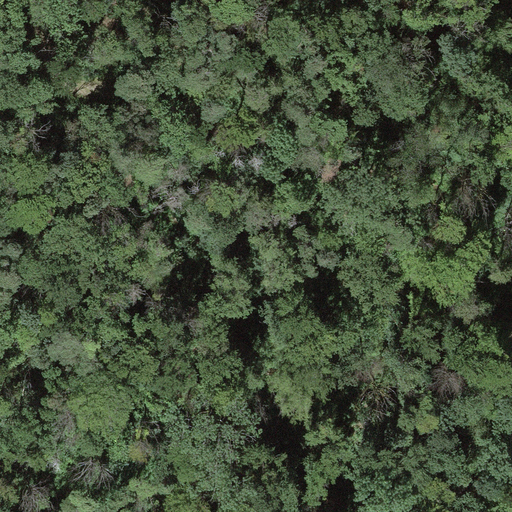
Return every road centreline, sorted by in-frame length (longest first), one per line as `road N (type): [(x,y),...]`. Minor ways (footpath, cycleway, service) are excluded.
road 1 (track): [(378,123),(371,255),(350,355),(319,419),(275,480),(266,511)]
road 2 (track): [(0,10),(57,72),(96,92),(136,87),(172,67),(200,18),(201,0)]
road 3 (track): [(438,511),(459,484),(511,361)]
